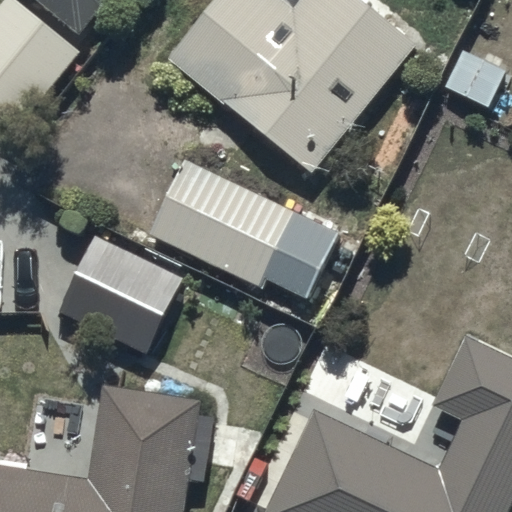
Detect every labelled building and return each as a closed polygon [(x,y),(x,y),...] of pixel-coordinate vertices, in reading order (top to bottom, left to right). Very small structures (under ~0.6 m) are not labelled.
[(106,1),(110,4),(113,0),(0,0),(0,1),(0,116),(18,131),(81,53),(75,47),(84,37),(79,34),(106,1)] [(313,168),(417,34),(373,0),(212,0),(168,57),(313,168)] [(307,297),(337,230),(180,159),(146,235),(263,287),(267,279),(307,297)] [(58,307),(147,352),(184,279),(95,234),(58,307)] [(266,511),(507,511),(511,503),(511,359),(466,338),(434,405),(462,418),(438,469),(317,412),(312,421),(295,413),(252,503),(268,510),(266,511)] [(0,511),(182,511),(196,401),(102,389),(89,480),(0,467),(0,511)]
